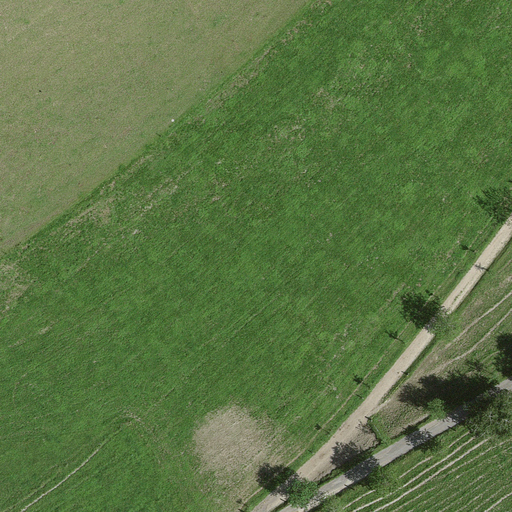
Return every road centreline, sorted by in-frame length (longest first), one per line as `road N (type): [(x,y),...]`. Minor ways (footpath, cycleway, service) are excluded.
road 1 (track): [(511,232),(334,459),(268,511)]
road 2 (track): [(305,511),(511,393)]
